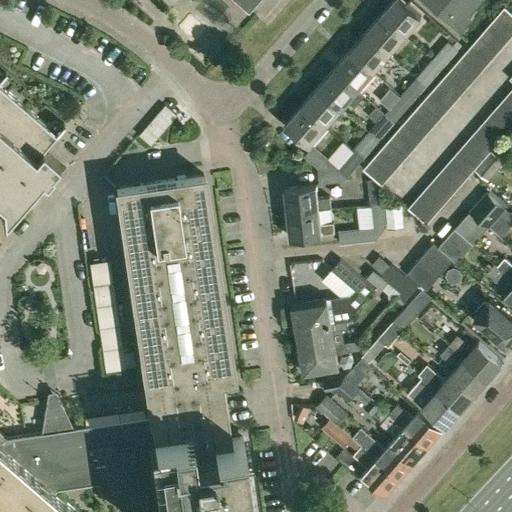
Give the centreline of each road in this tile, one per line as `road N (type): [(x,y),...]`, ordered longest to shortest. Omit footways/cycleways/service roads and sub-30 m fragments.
road 1 (residential): [(222,103),(246,183),(284,455),(351,511)]
road 2 (residential): [(511,375),(387,511)]
road 3 (residential): [(85,0),(222,103)]
road 4 (residential): [(222,103),(247,93),(328,0)]
